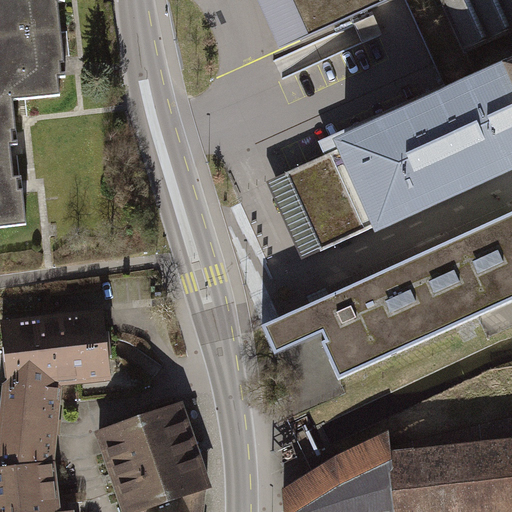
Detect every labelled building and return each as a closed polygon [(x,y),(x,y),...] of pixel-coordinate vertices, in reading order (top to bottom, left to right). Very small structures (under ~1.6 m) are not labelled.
[(0,0),(0,35),(61,29),(57,0),(0,0)] [(288,0),(305,37),(387,0),(288,0)] [(511,0),(439,0),(462,50),(511,27),(511,0)] [(373,16),(353,25),(363,44),(383,36),(373,16)] [(65,67),(61,29),(0,35),(0,98),(13,97),(22,96),(60,92),(58,75),(66,74),(65,67)] [(511,73),(505,76),(333,150),(334,153),(356,203),(370,230),(369,232),(452,197),(480,184),(511,169),(511,73)] [(0,163),(12,162),(10,144),(18,143),(17,136),(13,97),(0,98),(0,163)] [(334,153),(285,175),(320,254),(369,232),(334,153)] [(13,177),(12,162),(0,163),(0,225),(26,223),(22,186),(21,176),(13,177)] [(337,383),(511,304),(511,215),(261,329),(275,358),(319,338),(322,345),(320,346),(337,383)] [(114,386),(104,313),(2,325),(9,385),(0,444),(0,511),(62,511),(57,467),(62,392),(114,386)] [(206,511),(208,496),(179,410),(100,437),(125,511),(206,511)] [(511,511),(511,416),(393,427),(393,426),(392,423),(284,472),(287,511),(511,511)]
